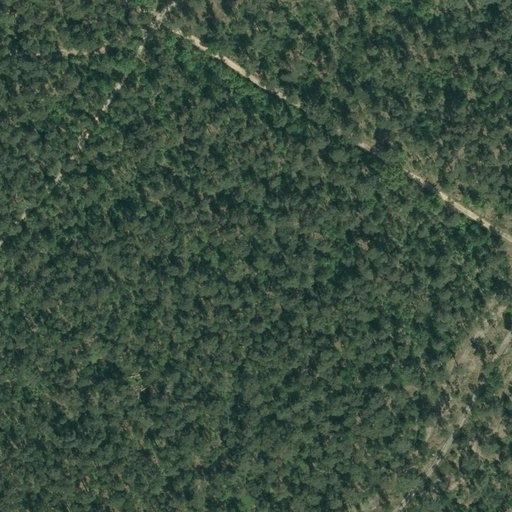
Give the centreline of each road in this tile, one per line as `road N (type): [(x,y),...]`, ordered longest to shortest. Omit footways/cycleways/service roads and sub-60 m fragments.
road 1 (track): [(157,17),(511,241)]
road 2 (track): [(157,17),(68,162),(0,244)]
road 3 (track): [(396,511),(511,334)]
road 4 (track): [(0,52),(88,53),(115,46),(157,17)]
